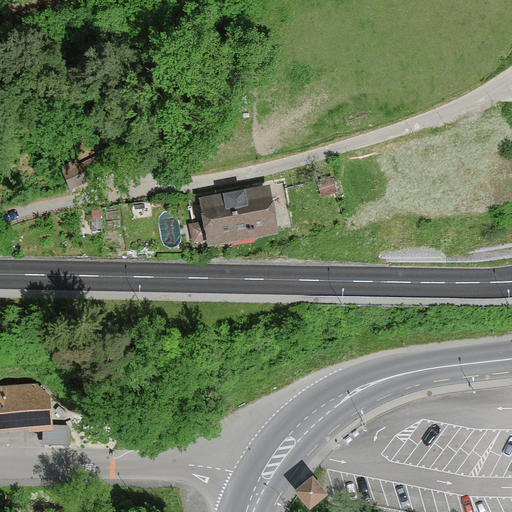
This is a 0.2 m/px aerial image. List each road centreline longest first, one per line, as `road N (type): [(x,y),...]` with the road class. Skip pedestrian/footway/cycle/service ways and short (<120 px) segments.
road 1 (residential): [(0,219),(263,170),(398,132),(511,80)]
road 2 (secondary): [(0,275),(511,282)]
road 3 (primary): [(264,477),(308,421),(360,386),(511,357)]
road 4 (unclassified): [(0,464),(173,465),(264,477)]
